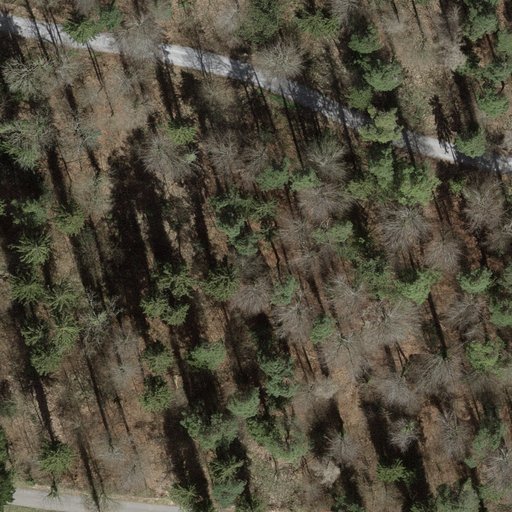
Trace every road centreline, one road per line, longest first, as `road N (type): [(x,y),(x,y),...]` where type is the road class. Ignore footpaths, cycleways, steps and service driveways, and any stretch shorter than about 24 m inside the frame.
road 1 (track): [(511,164),(401,141),(220,62),(0,21)]
road 2 (track): [(0,495),(132,511)]
